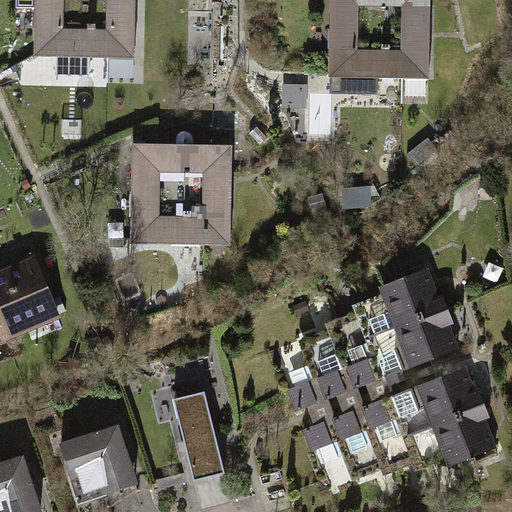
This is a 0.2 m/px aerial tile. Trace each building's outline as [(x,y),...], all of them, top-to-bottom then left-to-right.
[(35,0),(35,30),(62,30),(62,0),(35,0)] [(135,0),(108,0),(108,31),(107,58),(135,58),(135,0)] [(357,0),(330,0),(329,51),(357,51),(357,5),(357,0)] [(430,6),(403,6),(402,51),(402,79),(429,79),(430,6)] [(107,58),(108,31),(62,30),(35,30),(34,57),(107,58)] [(357,51),(329,51),(329,78),(330,78),(330,94),(378,95),(378,79),(402,79),(402,51),(357,51)] [(176,144),(159,144),(159,172),(204,172),(232,172),(232,146),(193,144),(193,137),(189,133),(184,131),(179,133),(176,137),(176,144)] [(159,144),(132,143),(131,217),(158,217),(159,172),(159,144)] [(204,217),(203,245),(230,245),(232,172),(204,172),(204,217)] [(373,205),(373,187),(347,186),(346,204),(373,205)] [(158,217),(131,217),(131,244),(203,245),(204,217),(158,217)] [(34,260),(0,274),(0,303),(10,326),(53,308),(43,281),(48,279),(41,263),(36,265),(34,260)] [(387,292),(400,328),(448,310),(443,296),(438,298),(427,269),(384,285),(387,292)] [(387,292),(357,304),(359,310),(385,377),(415,365),(400,328),(387,292)] [(0,329),(10,326),(0,303),(0,329)] [(331,322),(333,327),(356,388),(385,377),(359,310),(331,322)] [(400,328),(415,365),(458,348),(449,324),(453,322),(448,310),(400,328)] [(289,389),(297,411),(356,388),(333,327),(303,339),(316,373),(313,380),(289,389)] [(465,368),(421,384),(436,421),(484,403),(479,390),(475,392),(465,368)] [(421,384),(392,396),(417,462),(420,469),(450,458),(436,421),(421,384)] [(204,392),(173,399),(194,481),(225,473),(204,392)] [(392,396),(363,407),(386,468),(388,473),(417,462),(392,396)] [(484,403),(436,421),(450,458),(452,465),(469,458),(470,462),(476,460),(474,456),(496,447),(484,418),(489,416),(484,403)] [(363,407),(304,429),(313,451),(319,448),(325,463),(348,454),(357,479),(386,468),(363,407)] [(105,430),(61,445),(80,501),(136,483),(121,439),(114,441),(112,436),(108,438),(105,430)] [(10,462),(0,465),(0,511),(40,511),(26,470),(19,472),(17,468),(13,469),(10,462)] [(156,479),(158,489),(187,482),(185,473),(156,479)]
